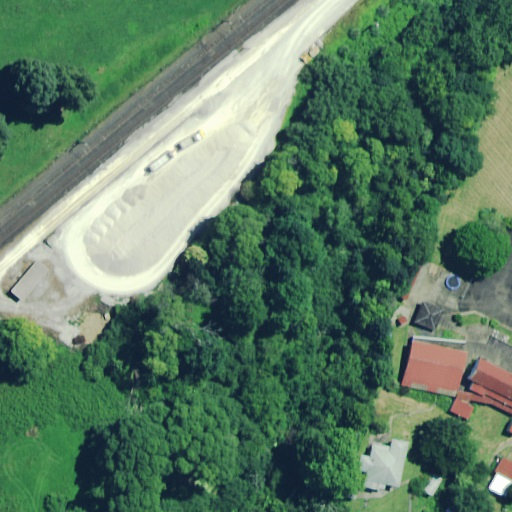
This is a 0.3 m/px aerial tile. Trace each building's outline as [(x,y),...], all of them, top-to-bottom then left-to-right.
[(371,297),(390,258),(378,252),(359,292),(371,297)] [(35,259),(8,291),(20,302),(47,269),(35,259)] [(406,259),(391,296),(405,301),(419,264),(406,259)] [(402,305),(380,295),(370,316),(392,326),(402,305)] [(441,310),(419,302),(412,323),(434,331),(441,310)] [(419,345),(365,334),(357,376),(410,387),(419,345)] [(485,376),(433,351),(417,385),(495,422),(511,386),(511,375),(491,365),(485,376)] [(433,403),(413,393),(407,407),(427,416),(433,403)] [(511,465),(511,433),(509,432),(496,460),(511,467),(511,465)] [(355,443),(319,440),(316,475),(352,479),(355,443)] [(403,443),(387,440),(386,448),(368,445),(365,458),(356,456),(353,471),(362,472),(359,487),(379,491),(380,485),(394,487),(403,443)] [(482,464),(453,451),(447,464),(475,478),(482,464)] [(466,475),(452,468),(445,483),(459,490),(466,475)] [(440,479),(429,474),(420,491),(431,497),(440,479)] [(425,511),(429,506),(421,499),(411,511),(425,511)]
